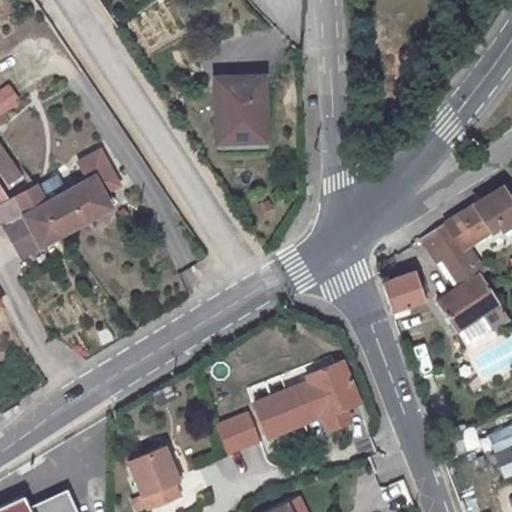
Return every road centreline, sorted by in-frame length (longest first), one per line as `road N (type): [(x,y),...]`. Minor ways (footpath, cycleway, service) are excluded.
road 1 (secondary): [(0,449),(337,247)]
road 2 (unknown): [(257,292),(59,0)]
road 3 (unclassified): [(337,247),(440,511)]
road 4 (residential): [(325,12),(337,247)]
road 5 (secondary): [(365,219),(511,36)]
road 6 (residential): [(511,147),(365,219)]
